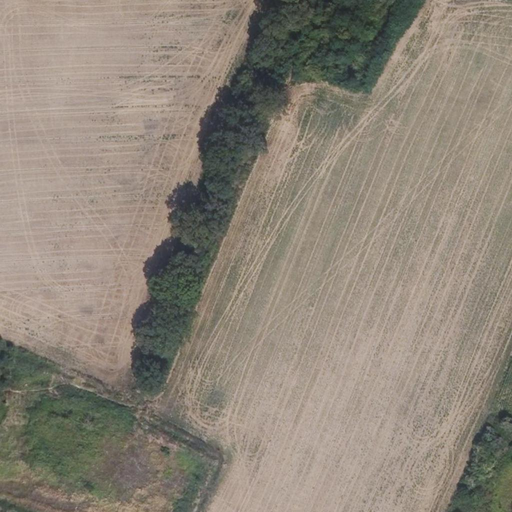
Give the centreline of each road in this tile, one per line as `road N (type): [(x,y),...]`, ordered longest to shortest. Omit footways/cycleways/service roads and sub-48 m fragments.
road 1 (track): [(317,0),(161,391),(147,408)]
road 2 (track): [(252,0),(253,17),(132,342),(119,404)]
road 3 (track): [(147,408),(46,378),(0,392)]
